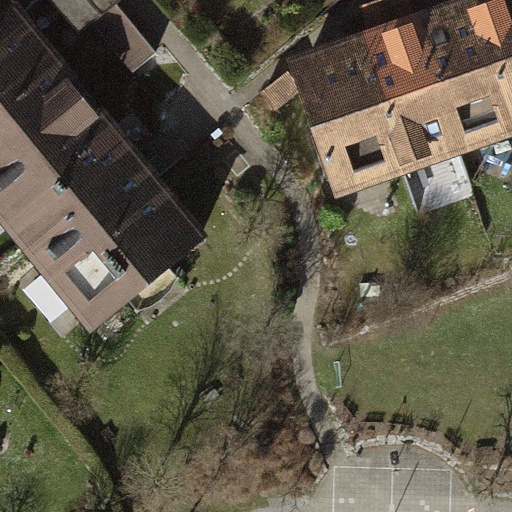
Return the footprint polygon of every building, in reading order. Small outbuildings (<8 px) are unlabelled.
[(62,0),(88,30),(123,0),(62,0)] [(511,112),(472,0),(466,0),(410,20),(458,154),(511,135),(511,112)] [(511,0),(472,0),(511,112),(511,0)] [(127,148),(20,17),(0,33),(0,212),(19,236),(127,148)] [(410,20),(349,42),(397,176),(458,154),(410,20)] [(349,42),(288,63),(336,198),(397,176),(349,42)] [(215,256),(127,148),(19,236),(107,344),(215,256)]
